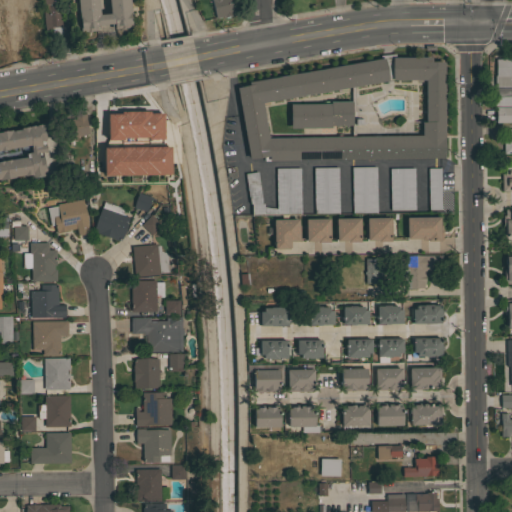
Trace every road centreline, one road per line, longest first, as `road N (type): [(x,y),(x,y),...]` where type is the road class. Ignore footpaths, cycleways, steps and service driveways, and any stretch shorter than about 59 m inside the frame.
road 1 (residential): [(471,24),(479,469)]
road 2 (residential): [(95,275),(101,511)]
road 3 (tertiary): [(207,56),(410,26)]
road 4 (tertiary): [(0,96),(155,67)]
